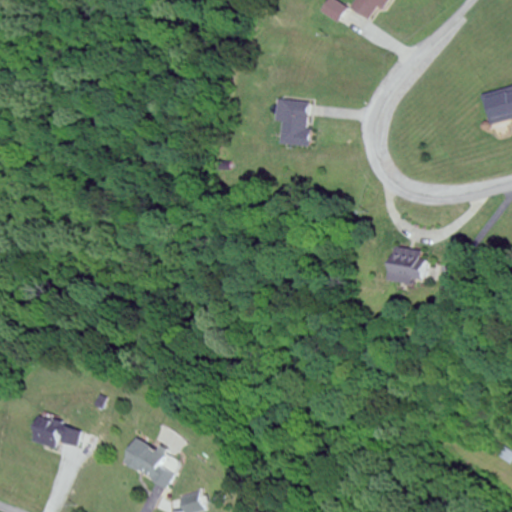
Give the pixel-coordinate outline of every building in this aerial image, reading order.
[(349,10),(335,0),(332,0),(324,11),(339,23),(349,10)] [(358,0),(352,9),(373,23),(388,0),(358,0)] [(489,120),(511,114),(511,92),(484,100),(489,120)] [(309,147),(310,102),(278,101),(278,146),(309,147)] [(388,281),(427,288),(434,256),(395,248),(388,281)]
